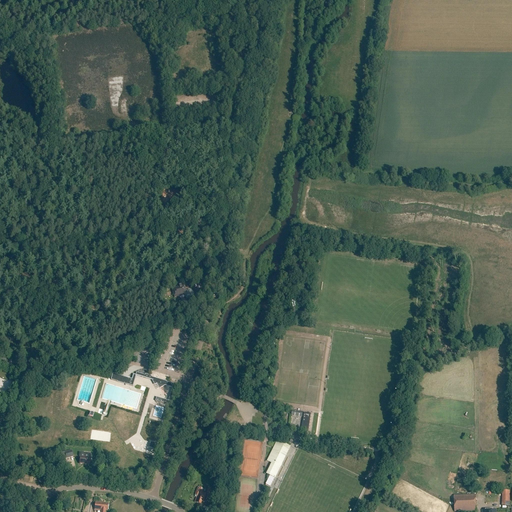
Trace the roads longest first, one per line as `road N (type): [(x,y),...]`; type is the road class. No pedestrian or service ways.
road 1 (unclassified): [(153,499),(217,285),(246,0)]
road 2 (track): [(234,121),(50,140),(0,124)]
road 3 (unclassified): [(34,511),(62,487),(153,499)]
